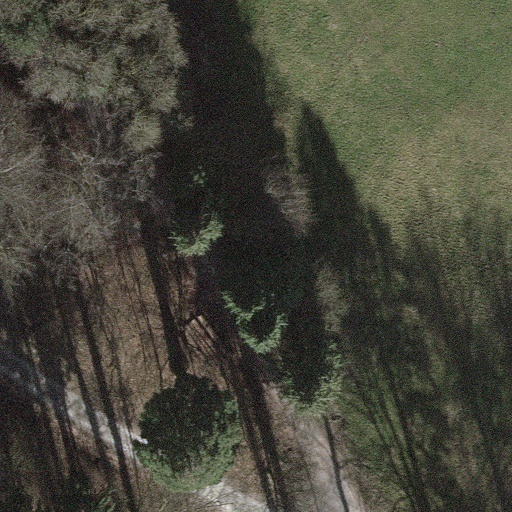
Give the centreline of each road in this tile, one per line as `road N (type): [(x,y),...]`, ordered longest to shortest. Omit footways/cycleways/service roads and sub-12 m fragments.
road 1 (track): [(0,11),(129,151),(190,231),(348,511)]
road 2 (track): [(0,355),(252,511)]
